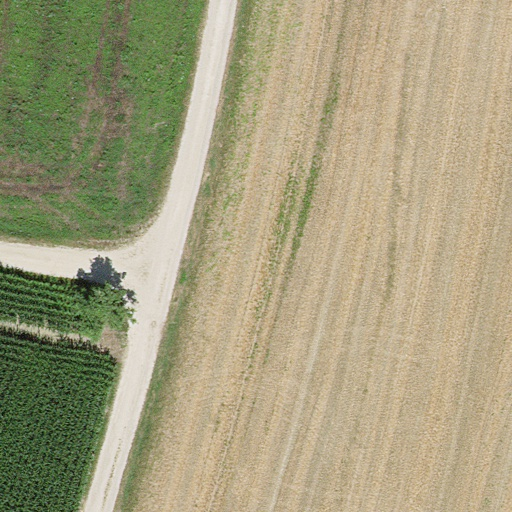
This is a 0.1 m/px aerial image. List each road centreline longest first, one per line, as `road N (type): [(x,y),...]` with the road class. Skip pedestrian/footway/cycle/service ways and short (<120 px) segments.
road 1 (track): [(209,0),(152,280)]
road 2 (track): [(152,280),(94,511)]
road 3 (track): [(152,280),(0,250)]
